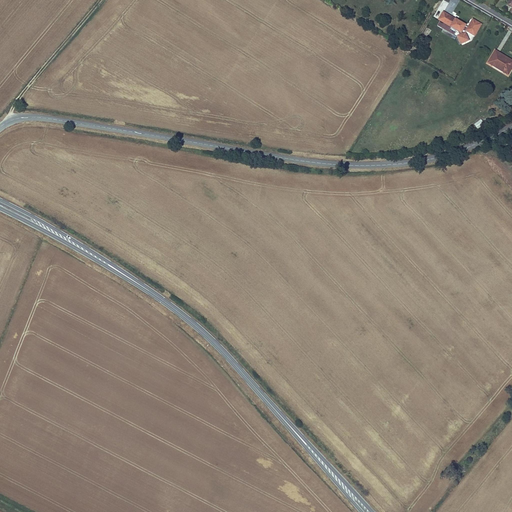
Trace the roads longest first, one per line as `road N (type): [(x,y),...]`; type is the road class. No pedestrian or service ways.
road 1 (tertiary): [(0,127),(35,116),(359,165),(440,155),(511,126)]
road 2 (tertiary): [(148,290),(220,348),(366,511)]
road 3 (tertiary): [(148,290),(0,199)]
road 4 (tertiary): [(0,208),(148,290)]
road 5 (track): [(10,121),(28,85),(99,0)]
